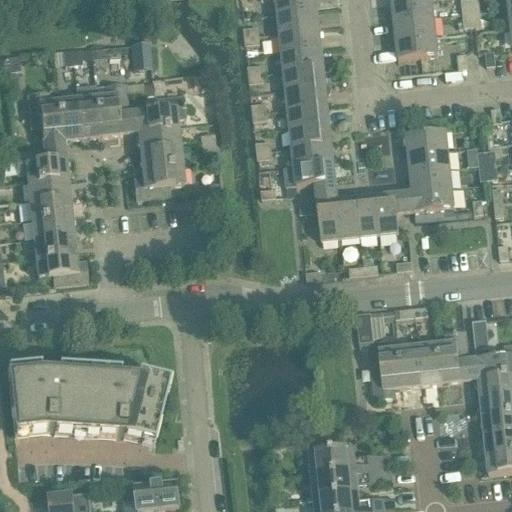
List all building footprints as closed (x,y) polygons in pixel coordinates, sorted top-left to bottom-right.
[(276,0),(275,0),(277,20),(316,16),(313,0),(276,0)] [(393,25),(393,26),(401,25),(432,21),(429,2),(391,7),(393,25)] [(471,19),(480,18),(478,4),(471,5),(470,5),(471,19)] [(470,5),(461,6),(462,20),(471,19),(470,5)] [(277,20),(280,39),(318,35),(316,16),(277,20)] [(471,19),(472,33),(481,32),(480,18),(471,19)] [(471,19),(462,20),(464,34),(470,33),(472,33),(471,19)] [(393,26),(396,45),(434,40),(432,25),(432,21),(401,25),(393,26)] [(244,35),(245,43),(258,42),(257,33),(244,35)] [(280,39),(282,59),(320,54),(318,35),(280,39)] [(434,40),(396,45),(398,65),(436,60),(434,40)] [(258,42),(245,43),(246,52),(259,50),(258,42)] [(148,49),(131,51),(133,76),(150,74),(148,49)] [(282,59),(284,77),(322,73),(320,54),(282,59)] [(79,55),(71,56),(73,70),(80,69),(79,55)] [(104,55),(92,56),(92,64),(105,63),(104,55)] [(73,70),(71,56),(62,57),(64,71),(73,70)] [(485,58),(486,73),(495,72),(494,57),(485,58)] [(458,75),(467,75),(466,60),(457,61),(458,75)] [(17,62),(8,63),(9,76),(19,74),(17,62)] [(248,73),(249,81),(262,80),(261,71),(248,73)] [(284,77),(286,96),(324,92),(322,73),(284,77)] [(262,80),(249,81),(249,90),(263,89),(262,80)] [(104,101),(96,101),(101,142),(130,139),(128,117),(126,88),(104,91),(104,101)] [(151,91),(142,92),(143,103),(152,102),(151,91)] [(286,96),(288,116),(326,111),(324,92),(286,96)] [(40,133),(42,156),(62,154),(62,146),(57,106),(49,107),(48,97),(27,99),(30,134),(40,133)] [(96,101),(76,104),(81,144),(101,142),(96,101)] [(149,115),(128,117),(130,139),(137,138),(137,137),(177,133),(176,123),(185,122),(183,102),(149,105),(149,115)] [(76,104),(57,106),(62,146),(81,144),(76,104)] [(252,111),(253,119),(266,118),(265,109),(252,111)] [(288,116),(290,134),(328,130),(326,111),(288,116)] [(492,130),(501,129),(500,115),(491,116),(492,130)] [(473,132),(472,117),(463,119),(465,133),(473,132)] [(266,118),(253,119),(254,128),(267,127),(266,118)] [(290,134),(293,153),(330,149),(328,130),(290,134)] [(179,151),(177,133),(137,137),(137,138),(139,155),(179,151)] [(407,140),(409,160),(447,155),(445,136),(407,140)] [(200,140),(200,149),(214,148),(213,139),(200,140)] [(214,148),(200,149),(201,156),(214,155),(214,148)] [(256,149),(256,157),(270,156),(269,148),(256,149)] [(293,153),(295,173),(333,168),(330,149),(293,153)] [(181,170),(179,151),(139,155),(141,174),(181,170)] [(26,178),(27,188),(66,184),(62,154),(42,156),(14,159),(16,179),(26,178)] [(409,160),(411,179),(449,175),(447,155),(409,160)] [(270,156),(256,157),(257,166),(271,164),(270,156)] [(476,157),(478,172),(487,171),(485,156),(476,157)] [(494,156),(485,156),(487,171),(495,170),(494,156)] [(315,190),(316,199),(336,197),(335,188),(333,168),(295,173),(283,174),(285,193),(297,192),(315,190)] [(183,190),(181,170),(141,174),(142,183),(133,185),(135,206),(170,202),(169,191),(183,190)] [(495,170),(487,171),(488,184),(496,184),(495,170)] [(487,171),(478,172),(479,185),(487,185),(488,184),(487,171)] [(411,179),(413,197),(451,193),(449,175),(411,179)] [(27,188),(29,206),(68,202),(66,184),(27,188)] [(217,190),(208,190),(209,200),(218,199),(217,190)] [(413,197),(403,199),(406,219),(453,214),(451,193),(413,197)] [(274,194),(260,196),(261,204),(275,203),(274,194)] [(492,195),(494,209),(502,208),(501,194),(492,195)] [(336,197),(316,199),(317,208),(299,211),(299,219),(318,217),(322,247),(341,245),(337,206),(336,197)] [(395,200),(375,202),(380,241),(399,239),(397,220),(406,219),(403,199),(395,200)] [(29,206),(31,226),(70,222),(68,202),(29,206)] [(375,202),(356,204),(360,243),(380,241),(375,202)] [(356,204),(337,206),(341,245),(360,243),(356,204)] [(472,207),(474,220),(482,219),(481,206),(472,207)] [(504,222),(502,208),(494,209),(495,223),(504,222)] [(31,226),(33,245),(72,241),(70,222),(31,226)] [(33,245),(35,265),(74,260),(72,241),(33,245)] [(500,266),(508,265),(507,251),(498,252),(500,266)] [(74,260),(35,265),(37,283),(51,282),(53,293),(87,289),(85,269),(75,269),(74,260)] [(396,268),(397,277),(411,276),(410,267),(396,268)] [(377,270),(363,272),(364,280),(378,279),(377,270)] [(364,280),(363,272),(349,273),(350,282),(364,280)] [(306,279),(306,286),(320,285),(319,277),(306,279)] [(428,313),(414,315),(414,323),(428,321),(428,313)] [(414,323),(414,315),(399,316),(400,325),(414,323)] [(394,316),(383,318),(383,327),(395,326),(394,316)] [(356,320),(358,349),(373,347),(370,319),(356,320)] [(478,385),(478,386),(511,382),(511,350),(503,352),(504,361),(485,363),(484,353),(489,353),(486,325),(483,325),(472,326),(476,364),(468,364),(468,369),(467,370),(469,386),(478,385)] [(460,387),(469,386),(467,370),(468,369),(468,364),(464,337),(444,339),(445,348),(437,349),(441,389),(460,387)] [(395,395),(403,394),(398,354),(399,354),(398,342),(389,343),(383,345),(380,349),(379,352),(380,356),(379,356),(382,385),(373,386),(375,406),(396,404),(395,395)] [(422,392),(441,389),(437,349),(418,352),(422,392)] [(403,394),(422,392),(418,352),(399,354),(398,354),(403,394)] [(114,439),(123,440),(122,444),(153,452),(168,389),(137,382),(135,388),(135,390),(118,389),(118,380),(57,376),(56,384),(39,383),(39,382),(38,375),(6,378),(13,442),(45,439),(45,435),(53,435),(52,440),(114,445),(114,439)] [(511,382),(478,386),(480,405),(511,401),(511,382)] [(511,401),(480,405),(482,423),(511,419),(511,401)] [(511,419),(482,423),(484,442),(511,438),(511,419)] [(511,438),(484,442),(487,460),(511,457),(511,438)] [(309,467),(311,482),(391,473),(389,460),(366,462),(367,465),(355,466),(354,454),(333,456),(332,448),(300,451),(302,467),(309,467)] [(511,457),(487,460),(489,479),(511,476),(511,457)] [(306,501),(307,504),(359,498),(357,488),(369,487),(369,489),(392,486),(391,473),(311,482),(313,500),(306,501)] [(179,511),(177,489),(135,494),(136,511),(179,511)] [(394,511),(394,502),(371,504),(371,507),(360,508),(359,498),(307,504),(307,505),(313,504),(314,511),(394,511)] [(91,511),(90,499),(49,503),(50,511),(91,511)]
